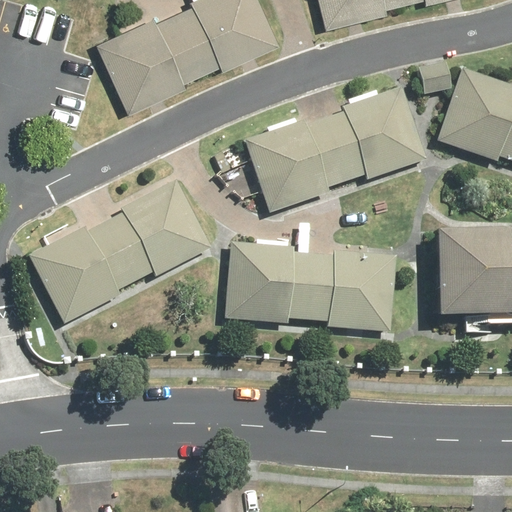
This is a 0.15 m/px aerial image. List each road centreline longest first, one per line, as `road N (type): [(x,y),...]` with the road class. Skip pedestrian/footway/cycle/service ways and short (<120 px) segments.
road 1 (residential): [(28,433),(176,423),(511,435)]
road 2 (residential): [(8,196),(300,69)]
road 3 (residential): [(300,69),(511,18)]
road 4 (residential): [(0,297),(28,433)]
